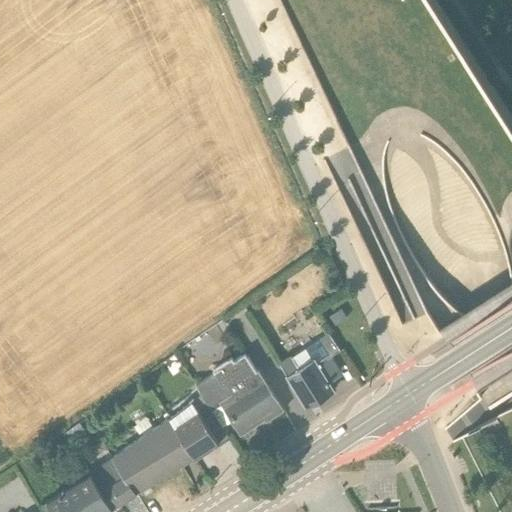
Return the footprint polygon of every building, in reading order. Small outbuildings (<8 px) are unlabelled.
[(477,392),(489,412),(511,397),(511,284),(439,333),(477,392)] [(280,362),(305,404),(314,399),(315,399),(316,399),(317,399),(318,398),(319,397),(319,398),(323,398),(328,395),(330,392),(330,391),(332,389),(327,381),(340,373),(330,356),(340,350),(328,331),(280,362)] [(256,370),(244,353),(233,360),(231,356),(212,369),(215,373),(196,384),(202,392),(210,405),(219,400),(231,419),(239,431),(255,421),(254,420),(262,415),(265,420),(283,409),(257,369),(256,370)] [(169,415),(195,455),(228,434),(222,424),(210,405),(202,392),(169,415)] [(210,405),(222,424),(231,419),(219,400),(210,405)] [(111,455),(136,492),(195,455),(169,415),(111,455)] [(78,423),(64,432),(72,442),(85,433),(78,423)] [(90,472),(111,507),(136,492),(111,455),(89,470),(90,472)] [(103,511),(111,507),(90,472),(39,506),(43,511),(103,511)]
